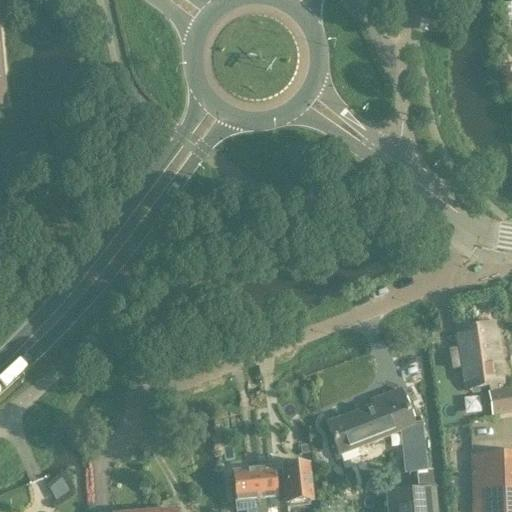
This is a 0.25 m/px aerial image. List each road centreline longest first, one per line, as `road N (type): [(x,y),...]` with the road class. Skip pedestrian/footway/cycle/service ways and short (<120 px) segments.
road 1 (residential): [(0,422),(147,283),(213,237),(395,168)]
road 2 (residential): [(124,441),(133,405),(156,392),(445,276),(470,223)]
road 3 (primary): [(0,386),(88,297),(228,117)]
road 4 (primary): [(204,99),(115,225),(0,358)]
road 5 (residential): [(395,168),(409,0)]
